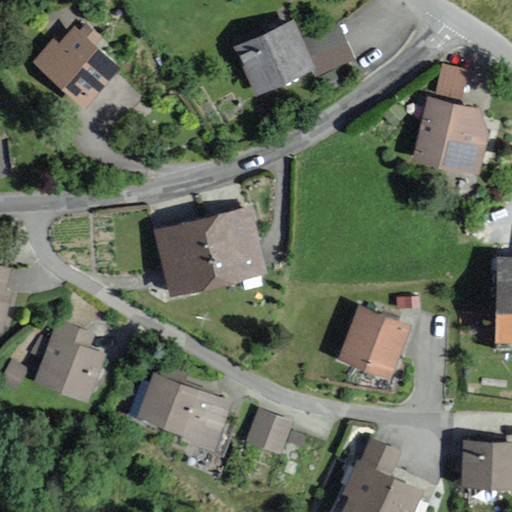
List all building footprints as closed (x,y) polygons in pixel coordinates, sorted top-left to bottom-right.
[(306,39),(295,18),(238,45),(261,94),(315,68),(318,74),(352,58),(336,25),(306,39)] [(124,66),(77,26),(62,44),(56,39),(36,63),(89,107),(124,66)] [(477,54),(452,48),(446,74),(471,80),(477,54)] [(483,175),(493,136),(476,108),(432,97),(417,159),(483,175)] [(266,268),(249,205),(154,231),(172,294),(266,268)] [(511,339),(511,257),(498,258),(496,339),(511,339)] [(0,337),(1,338),(11,270),(0,268),(0,337)] [(392,373),(412,320),(358,300),(338,354),(392,373)] [(91,351),(95,334),(54,323),(37,384),(94,400),(106,355),(91,351)] [(213,451),(230,403),(156,377),(141,417),(171,427),(168,435),(213,451)] [(281,451),(292,419),(259,409),(249,441),(281,451)] [(394,453),(361,439),(337,493),(348,498),(341,511),(412,511),(422,490),(385,474),(394,453)] [(511,446),(465,445),(463,491),(511,492),(511,446)]
